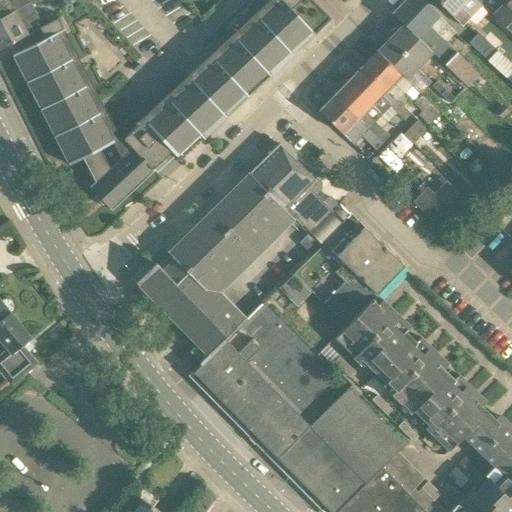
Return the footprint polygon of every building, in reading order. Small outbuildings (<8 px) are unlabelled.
[(0,20),(30,4),(34,2),(33,0),(10,0),(6,2),(6,1),(0,4),(0,20)] [(0,20),(0,50),(10,44),(16,54),(12,56),(13,57),(20,70),(20,71),(20,72),(21,71),(26,82),(26,83),(26,84),(27,83),(34,97),(33,98),(34,99),(35,99),(40,109),(40,110),(40,111),(41,110),(48,124),(47,125),(48,126),(49,125),(54,136),(53,137),(54,138),(55,138),(62,151),(61,152),(62,153),(63,152),(68,163),(67,164),(68,166),(82,159),(95,183),(89,188),(96,195),(94,197),(102,206),(104,204),(111,211),(154,171),(146,163),(154,156),(160,163),(171,152),(180,161),(183,160),(182,159),(203,139),(204,140),(205,139),(204,138),(225,118),(226,119),(227,118),(226,118),(248,98),(249,98),(249,97),(270,77),(270,78),(271,77),(271,76),(292,57),(293,57),(294,56),(293,56),(314,36),(315,37),(316,36),(291,9),(300,1),(298,0),(279,0),(142,129),(137,124),(136,125),(138,127),(124,140),(132,149),(110,170),(100,150),(114,143),(58,34),(64,31),(58,19),(43,27),(30,4),(0,20)] [(403,25),(416,37),(428,25),(438,15),(422,0),(405,0),(392,15),(403,25)] [(434,0),(463,27),(482,7),(474,0),(434,0)] [(511,0),(506,0),(492,15),(511,34),(511,0)] [(403,25),(400,28),(389,40),(418,68),(432,54),(417,39),(416,37),(403,25)] [(497,51),(478,34),(469,44),(487,61),(497,51)] [(406,80),(418,68),(389,40),(377,52),(400,75),(406,80)] [(479,75),(446,43),(433,55),(468,88),(479,75)] [(406,80),(400,75),(377,52),(362,67),(403,107),(411,115),(415,111),(407,103),(409,101),(403,95),(412,86),(406,80)] [(496,53),(489,61),(503,74),(510,66),(496,53)] [(362,67),(348,82),(389,122),(397,115),(405,122),(411,115),(403,107),(362,67)] [(334,97),(382,144),(389,137),(382,130),(389,122),(348,82),(334,97)] [(437,82),(432,87),(450,104),(455,99),(437,82)] [(418,115),(429,126),(441,114),(422,95),(413,104),(421,112),(418,115)] [(334,97),(319,112),(353,146),(361,137),(376,151),(382,144),(334,97)] [(496,112),(503,119),(510,112),(503,105),(496,112)] [(404,135),(412,143),(426,129),(417,121),(404,135)] [(309,235),(339,205),(333,199),(327,199),(323,203),(316,195),(321,191),(321,185),(322,184),(316,178),(314,180),(279,145),(250,173),(294,220),(309,235)] [(288,216),(293,221),(293,222),(294,220),(250,173),(250,174),(249,173),(248,175),(169,253),(168,252),(167,253),(177,263),(165,274),(197,306),(210,293),(288,216)] [(446,181),(433,194),(456,216),(469,204),(446,181)] [(456,216),(433,194),(427,188),(413,203),(442,231),(456,216)] [(347,327),(372,300),(404,267),(364,228),(349,244),(344,239),(332,252),(344,265),(334,274),(345,284),(323,303),(347,327)] [(313,255),(321,247),(309,235),(301,243),(313,255)] [(201,364),(247,319),(246,318),(245,318),(220,292),(215,298),(210,293),(197,306),(165,274),(157,265),(136,285),(138,286),(138,285),(196,345),(189,352),(200,363),(199,364),(201,365),(202,364),(201,364)] [(312,293),(293,274),(279,289),(297,307),(312,293)] [(0,374),(11,388),(32,370),(38,365),(23,346),(31,339),(10,314),(12,312),(13,309),(14,307),(13,304),(12,302),(10,301),(8,300),(6,299),(3,300),(0,302),(0,301),(0,343),(6,351),(0,355),(0,374)] [(372,300),(347,327),(336,339),(354,357),(353,358),(358,363),(359,363),(363,367),(365,365),(375,374),(410,338),(405,332),(411,327),(383,300),(377,306),(372,300)] [(202,364),(201,365),(192,374),(276,460),(328,511),(337,511),(382,469),(398,453),(405,446),(349,389),(307,346),(265,302),(202,364)] [(415,342),(410,338),(375,374),(389,388),(386,391),(401,405),(402,404),(411,414),(413,412),(448,375),(443,370),(449,364),(421,337),(415,342)] [(355,372),(340,357),(334,363),(349,378),(355,372)] [(454,380),(448,375),(413,412),(423,421),(421,423),(426,428),(425,429),(449,452),(463,437),(473,427),(487,413),(481,407),(487,402),(460,374),(454,380)] [(372,401),(387,416),(392,411),(377,395),(372,401)] [(403,422),(398,427),(413,443),(418,437),(403,422)] [(511,437),(511,428),(508,424),(503,429),(498,423),(497,424),(499,426),(486,439),(484,438),(473,427),(463,437),(474,448),(493,467),(505,454),(502,451),(510,443),(504,437),(506,435),(510,439),(511,437)] [(511,447),(505,454),(493,467),(484,476),(511,502),(511,447)] [(445,511),(434,501),(440,494),(428,482),(418,492),(415,489),(425,479),(398,453),(382,469),(424,511),(445,511)] [(459,464),(468,473),(474,466),(465,458),(464,457),(458,464),(459,464)] [(424,511),(382,469),(337,511),(424,511)] [(448,511),(511,511),(511,502),(484,476),(448,511)] [(158,511),(142,500),(133,511),(130,511),(129,511),(127,511),(158,511)]
